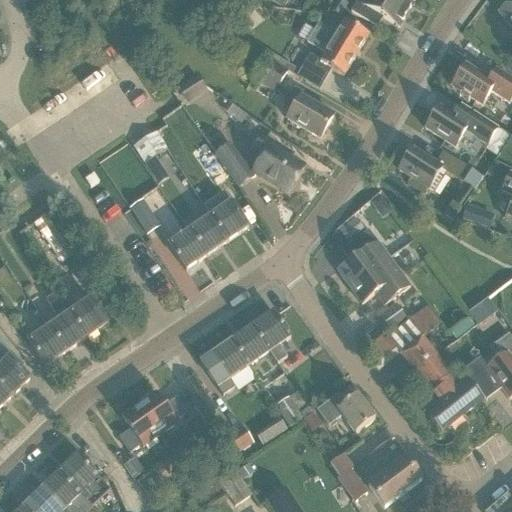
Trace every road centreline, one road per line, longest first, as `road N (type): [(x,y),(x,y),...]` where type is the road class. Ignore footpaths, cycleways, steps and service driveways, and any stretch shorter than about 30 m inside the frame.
road 1 (unclassified): [(282,262),(357,170),(460,0)]
road 2 (residential): [(462,508),(282,262)]
road 3 (residential): [(0,101),(25,111),(171,338)]
road 4 (unclassified): [(0,475),(79,396),(171,338)]
road 5 (unclassified): [(171,338),(282,262)]
